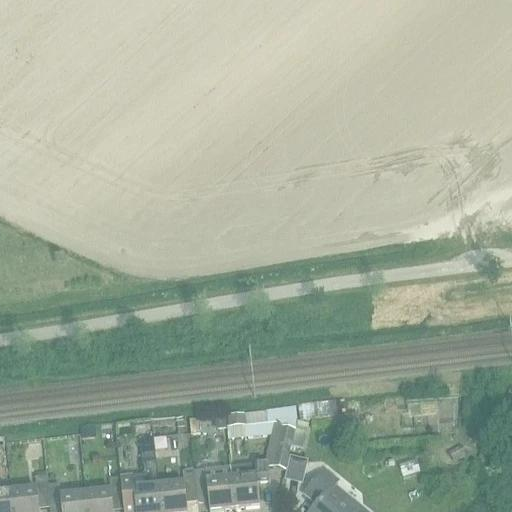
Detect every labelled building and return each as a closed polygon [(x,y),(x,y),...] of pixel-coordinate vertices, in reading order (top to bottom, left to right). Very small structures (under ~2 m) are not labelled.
[(285,472),(295,431),(283,428),(273,469),(285,472)] [(133,479),(122,480),(125,511),(136,510),(136,511),(161,511),(159,488),(157,464),(143,466),(145,490),(135,491),(133,479)] [(269,466),(231,470),(232,480),(235,511),(261,509),(258,485),(271,483),(269,466)] [(231,470),(195,474),(199,504),(209,503),(209,511),(232,511),(235,511),(232,480),(231,470)] [(184,486),(159,488),(161,511),(187,511),(187,505),(199,504),(195,474),(195,472),(183,474),(184,486)] [(366,511),(370,508),(325,472),(308,492),(321,503),(313,511),(366,511)] [(37,492),(12,494),(13,511),(39,511),(50,510),(47,478),(36,480),(37,492)] [(47,478),(50,510),(51,510),(50,511),(87,511),(86,496),(61,499),(60,487),(48,488),(47,478)] [(111,493),(86,496),(87,511),(121,511),(125,511),(122,480),(110,481),(111,493)] [(0,511),(13,511),(12,494),(0,495),(0,511)]
